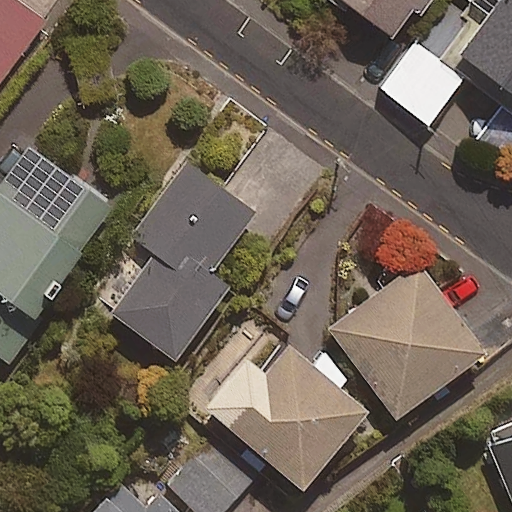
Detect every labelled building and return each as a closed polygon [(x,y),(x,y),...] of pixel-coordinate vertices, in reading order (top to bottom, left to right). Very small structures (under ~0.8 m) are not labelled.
[(0,0),(0,69),(46,8),(35,0),(0,0)] [(417,0),(343,0),(383,28),(401,2),(411,9),(417,0)] [(511,0),(473,0),(479,4),(442,54),(511,105),(511,0)] [(455,72),(409,37),(374,83),(421,118),(455,72)] [(103,197),(24,141),(0,173),(0,352),(2,354),(32,311),(25,306),(103,197)] [(124,234),(145,249),(103,308),(167,353),(222,274),(204,261),(247,200),(181,153),(124,234)] [(474,343),(409,255),(321,321),(386,409),(474,343)] [(249,363),(232,348),(183,403),(211,430),(221,420),(289,479),(355,403),(326,379),(340,363),(314,341),(301,357),(274,334),(249,363)] [(511,425),(483,436),(511,510),(511,425)] [(216,511),(253,474),(212,435),(165,483),(195,511),(216,511)] [(101,494),(97,490),(75,511),(178,511),(156,490),(142,504),(116,479),(101,494)]
